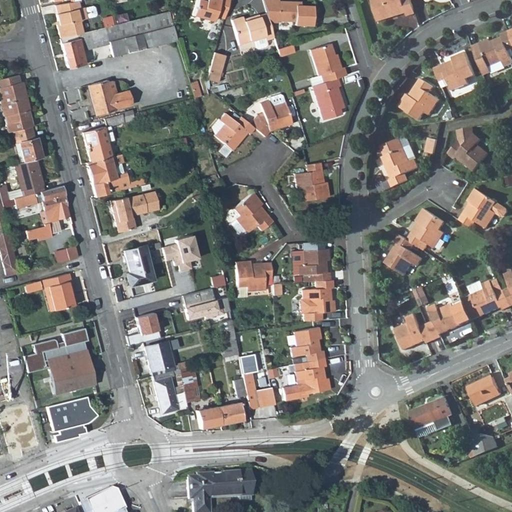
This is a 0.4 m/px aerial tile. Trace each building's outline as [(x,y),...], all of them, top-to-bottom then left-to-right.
[(223,19),(228,0),(196,0),(191,15),(213,22),(214,16),(223,19)] [(406,18),(414,15),(409,0),(401,0),(377,0),(370,2),(377,24),(405,15),(406,18)] [(54,26),(57,39),(58,39),(80,33),(78,23),(80,20),(92,18),(93,15),(92,8),(90,6),(78,8),(76,2),(71,3),(52,6),(54,15),(53,15),(55,25),(54,26)] [(268,23),(275,23),(277,3),(262,3),(266,14),(268,23)] [(294,5),(277,3),(275,23),(293,24),(293,27),(310,29),(311,9),(300,9),(294,8),(294,5)] [(111,57),(177,41),(169,11),(104,27),(108,44),(111,57)] [(230,20),(237,46),(252,42),(254,48),(256,50),(264,47),(265,45),(264,41),(273,39),(268,23),(266,14),(258,16),(257,15),(247,18),(247,20),(242,21),(241,17),(230,20)] [(84,50),(108,44),(104,27),(80,33),(58,39),(65,69),(83,64),(81,54),(84,53),(84,50)] [(511,64),(507,52),(511,49),(511,43),(507,32),(500,35),(501,38),(490,43),(489,40),(471,47),(483,77),(490,74),(488,68),(502,62),(504,68),(511,64)] [(320,76),(322,84),(334,80),(344,77),(342,69),(339,70),(336,59),(334,59),(330,45),(309,52),(316,78),(320,76)] [(293,54),(291,46),(276,50),(278,58),(293,54)] [(213,53),(205,80),(218,83),(225,56),(213,53)] [(454,66),(435,73),(441,87),(443,92),(450,89),(453,95),(470,88),(468,83),(476,80),(467,57),(453,62),(454,66)] [(0,78),(0,109),(0,110),(26,104),(25,100),(22,101),(18,83),(16,75),(0,78)] [(316,78),(308,80),(311,87),(322,84),(320,76),(316,78)] [(103,80),(84,86),(93,116),(112,110),(112,109),(128,104),(124,90),(113,93),(110,81),(104,83),(103,80)] [(337,88),(334,80),(322,84),(311,87),(321,122),(339,117),(337,111),(340,109),(335,89),(337,88)] [(407,96),(399,109),(420,123),(425,115),(429,118),(440,103),(429,96),(433,89),(421,81),(410,98),(407,96)] [(196,82),(189,84),(194,99),(201,97),(196,82)] [(259,120),(253,129),(253,130),(264,139),(269,133),(291,126),(284,104),(282,97),(280,96),(268,100),(269,102),(259,105),(264,119),(259,120)] [(2,124),(4,132),(12,130),(30,126),(26,110),(27,109),(26,104),(0,110),(1,116),(2,116),(4,124),(2,124)] [(133,119),(131,115),(120,118),(119,114),(101,119),(103,128),(108,127),(117,125),(117,124),(133,119)] [(248,136),(253,130),(253,129),(239,118),(234,124),(223,115),(217,122),(216,120),(210,127),(213,136),(212,137),(230,152),(245,133),(248,136)] [(16,142),(21,162),(34,158),(39,157),(35,137),(33,138),(30,126),(12,130),(15,142),(16,142)] [(103,128),(102,128),(106,142),(112,140),(108,127),(103,128)] [(80,134),(87,163),(110,157),(106,142),(102,128),(80,134)] [(459,142),(449,156),(454,161),(457,158),(475,174),(490,156),(478,146),(482,142),(475,136),(474,129),(458,131),(459,142)] [(436,153),(439,139),(430,137),(427,151),(436,153)] [(389,183),(392,189),(408,182),(405,176),(418,170),(415,161),(409,164),(399,140),(381,148),(385,158),(383,159),(392,182),(389,183)] [(84,164),(93,198),(127,189),(126,184),(123,173),(121,174),(118,164),(120,164),(118,155),(110,157),(87,163),(84,164)] [(14,163),(21,196),(42,190),(34,158),(21,162),(14,163)] [(318,165),(304,168),(306,176),(294,178),(297,196),(302,195),(304,204),(328,199),(326,184),(322,185),(318,165)] [(40,201),(43,211),(64,205),(59,186),(42,190),(21,196),(11,198),(15,214),(19,213),(17,207),(40,201)] [(471,204),(459,222),(471,230),(476,223),(486,229),(496,215),(502,219),(504,218),(508,213),(507,210),(476,190),(468,202),(471,204)] [(125,197),(107,202),(116,233),(133,228),(129,217),(156,209),(152,193),(126,200),(125,197)] [(255,226),(261,232),(272,223),(259,207),(261,206),(252,194),(232,210),(237,217),(234,220),(234,221),(229,225),(240,237),(245,233),(245,234),(255,226)] [(0,259),(4,276),(17,272),(8,234),(0,203),(0,259)] [(64,205),(43,211),(38,212),(41,223),(42,226),(25,230),(28,239),(36,238),(37,242),(52,237),(51,233),(60,230),(57,218),(67,215),(64,205)] [(420,224),(409,241),(416,246),(421,250),(426,242),(436,249),(446,234),(442,231),(447,224),(425,210),(417,222),(420,224)] [(174,245),(161,249),(164,262),(175,259),(179,271),(189,269),(187,261),(197,259),(191,236),(174,241),(174,245)] [(412,253),(416,246),(409,241),(401,237),(397,242),(400,244),(387,265),(406,278),(414,265),(419,269),(424,261),(412,253)] [(76,257),(74,247),(75,246),(74,242),(69,243),(70,246),(62,248),(65,260),(67,259),(76,257)] [(142,246),(122,251),(131,285),(151,280),(142,246)] [(302,278),(302,284),(314,283),(330,282),(329,275),(326,275),(325,263),(328,263),(328,251),(290,254),(292,277),(297,277),(312,276),(312,278),(302,278)] [(263,280),(271,279),(269,265),(249,267),(249,264),(234,265),(236,290),(245,289),(245,294),(264,292),(263,280)] [(73,305),(65,273),(41,280),(43,288),(47,287),(53,310),(73,305)] [(26,291),(42,288),(41,280),(25,283),(26,291)] [(504,292),(498,280),(492,283),(497,294),(504,292)] [(505,310),(511,308),(504,292),(497,294),(492,283),(491,281),(483,284),(485,290),(472,296),(481,316),(503,307),(505,310)] [(333,290),(332,282),(330,282),(314,283),(314,292),(301,292),(301,302),(307,301),(308,315),(303,316),(303,324),(322,323),(321,314),(335,314),(334,302),(331,303),(330,290),(333,290)] [(279,286),(271,286),(272,297),(280,297),(279,286)] [(210,289),(180,296),(187,320),(202,316),(203,318),(229,311),(226,297),(213,301),(210,289)] [(472,296),(463,299),(472,321),(481,316),(472,296)] [(435,321),(427,324),(434,341),(442,338),(440,334),(462,325),(453,303),(439,309),(437,304),(429,308),(435,321)] [(152,313),(134,318),(138,333),(125,336),(127,346),(158,338),(152,313)] [(428,344),(434,341),(427,324),(420,327),(415,315),(407,318),(409,324),(395,330),(404,351),(426,341),(428,344)] [(305,356),(307,364),(325,360),(323,352),(320,353),(318,341),(320,340),(318,329),(293,334),(296,348),(290,349),(292,358),(305,356)] [(218,344),(222,358),(238,354),(235,340),(218,344)] [(81,341),(42,352),(54,394),(93,384),(81,341)] [(143,348),(151,377),(167,372),(172,371),(173,371),(166,342),(143,348)] [(238,357),(242,375),(251,373),(255,372),(252,355),(238,357)] [(326,367),(325,360),(307,364),(308,371),(295,374),(297,385),(281,389),(283,402),(299,399),(298,397),(330,391),(328,380),(326,380),(323,368),(326,367)] [(192,371),(179,374),(183,393),(184,403),(199,400),(192,371)] [(169,378),(167,372),(151,377),(160,414),(177,411),(177,409),(185,408),(184,403),(183,393),(173,395),(169,378)] [(251,373),(242,375),(243,379),(246,396),(247,398),(256,396),(251,373)] [(487,379),(469,388),(478,406),(503,394),(495,378),(488,381),(487,379)] [(236,398),(246,396),(243,379),(233,381),(236,398)] [(89,405),(86,396),(46,407),(53,430),(59,429),(60,432),(54,434),(57,441),(75,436),(74,433),(77,432),(78,433),(87,431),(86,425),(84,425),(84,422),(89,420),(96,416),(89,405)] [(256,396),(247,398),(249,410),(258,408),(256,396)] [(447,398),(410,411),(416,429),(454,415),(447,398)] [(238,403),(216,407),(219,425),(242,421),(238,403)] [(199,429),(219,425),(216,407),(195,410),(199,429)] [(497,448),(495,438),(473,432),(475,446),(478,456),(497,448)] [(248,471),(195,475),(195,477),(186,478),(187,499),(191,499),(192,511),(207,511),(207,498),(237,496),(237,502),(249,501),(249,495),(250,495),(248,471)] [(125,511),(124,510),(125,509),(116,490),(110,488),(85,500),(85,501),(79,504),(82,511),(125,511)]
